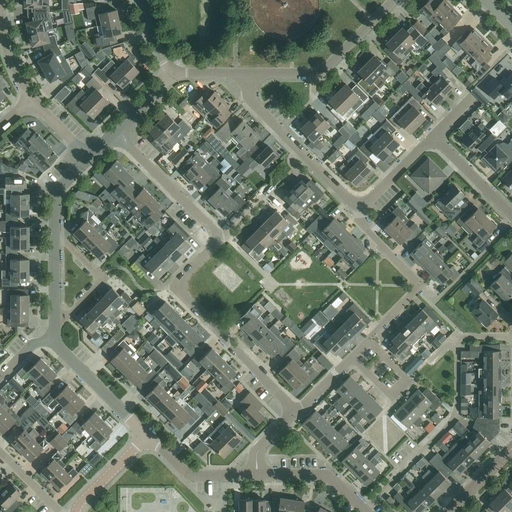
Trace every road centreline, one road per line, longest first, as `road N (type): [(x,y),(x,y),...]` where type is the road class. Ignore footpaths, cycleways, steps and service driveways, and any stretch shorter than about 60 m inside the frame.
road 1 (residential): [(295,411),(178,295),(215,238)]
road 2 (residential): [(395,0),(322,69),(248,74)]
road 3 (residential): [(358,201),(253,104),(248,74)]
road 4 (residential): [(215,238),(113,133)]
road 5 (residential): [(352,355),(391,398),(410,381),(369,338)]
road 6 (residential): [(54,311),(67,314),(102,278),(53,227)]
road 7 (residential): [(145,436),(52,343)]
road 8 (residential): [(256,475),(190,477),(145,436)]
road 9 (residential): [(366,511),(329,478),(256,475)]
